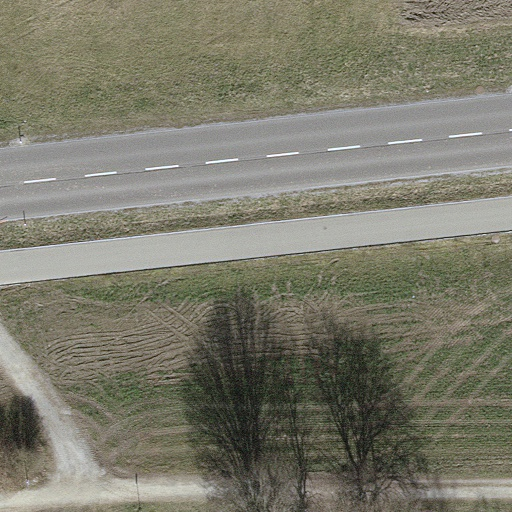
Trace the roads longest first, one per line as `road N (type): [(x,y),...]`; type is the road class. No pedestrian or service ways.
road 1 (secondary): [(0,186),(511,132)]
road 2 (track): [(0,352),(108,496)]
